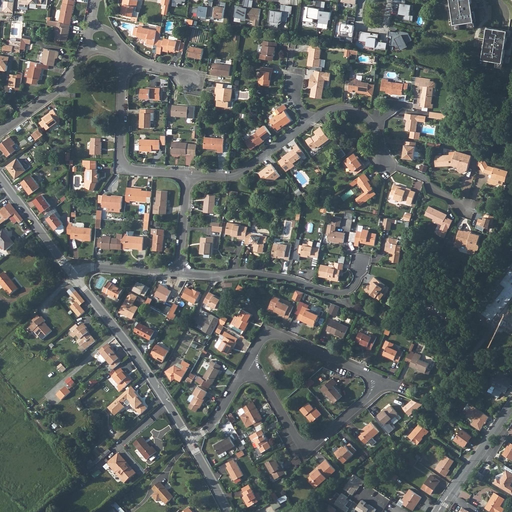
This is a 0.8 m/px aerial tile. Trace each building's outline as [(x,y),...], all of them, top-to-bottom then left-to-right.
[(19,0),(18,8),(20,8),(20,6),(25,7),(26,4),(28,4),(30,3),(37,3),(38,5),(42,5),(42,4),(47,5),(47,0),(19,0)] [(60,18),(59,22),(71,24),(72,15),(71,15),(72,13),(73,13),(75,0),(73,0),(63,0),(61,11),(60,18)] [(121,14),(132,17),(132,20),(137,22),(139,12),(136,11),(137,7),(137,0),(123,0),(123,6),(123,9),(122,9),(121,14)] [(163,14),(168,15),(171,0),(163,0),(162,4),(165,5),(163,14)] [(253,0),(252,0),(248,0),(248,7),(248,9),(246,20),(254,21),(253,25),(258,26),(261,9),(255,8),(255,9),(252,9),(252,8),(253,0)] [(314,7),(305,6),(303,21),(313,22),(314,18),(319,19),(322,1),(317,0),(316,7),(315,9),(314,9),(314,7)] [(403,0),(393,0),(393,3),(401,4),(401,8),(400,8),(399,13),(404,14),(403,20),(410,21),(411,15),(410,15),(411,10),(412,10),(413,5),(405,4),(406,0),(403,0)] [(451,0),(452,4),(452,10),(455,25),(460,24),(470,23),(475,22),(473,3),(472,0),(451,0)] [(216,8),(212,7),(210,17),(210,19),(214,20),(215,17),(223,19),(226,3),(220,2),(220,7),(216,6),(216,8)] [(200,9),(193,8),(192,13),(199,14),(199,16),(200,16),(200,19),(206,20),(207,17),(210,17),(212,7),(212,3),(209,3),(209,8),(208,7),(208,8),(203,7),(200,6),(200,9)] [(293,6),(286,5),(285,12),(281,12),(271,10),(269,21),(270,21),(269,26),(278,28),(279,23),(282,21),(287,21),(288,16),(289,17),(290,13),(292,14),(293,6)] [(241,20),(246,21),(246,20),(248,9),(239,7),(239,6),(236,6),(234,17),(241,18),(241,20)] [(355,21),(356,17),(348,16),(347,24),(342,23),(340,35),(353,37),(354,30),(354,26),(348,25),(349,24),(349,20),(355,21)] [(69,32),(71,24),(59,22),(48,20),(47,25),(51,25),(58,26),(55,39),(67,42),(68,37),(67,37),(68,32),(69,32)] [(159,40),(162,26),(158,26),(157,31),(143,28),(143,26),(139,26),(139,28),(135,27),(133,35),(137,36),(141,37),(148,38),(147,43),(154,45),(156,39),(159,40)] [(485,46),(483,60),(488,60),(498,62),(503,63),(504,63),(506,48),(507,42),(508,35),(509,31),(488,27),(487,33),(486,41),(485,46)] [(371,33),(361,31),(359,40),(367,41),(366,45),(375,47),(375,48),(386,49),(387,43),(376,41),(377,38),(378,38),(379,34),(373,33),(373,35),(371,34),(371,33)] [(389,31),(388,36),(392,36),(390,45),(394,46),(394,43),(398,43),(399,46),(399,47),(401,50),(404,49),(407,47),(405,44),(407,43),(412,40),(409,33),(400,31),(398,32),(398,33),(399,33),(397,34),(396,32),(389,31)] [(22,42),(21,47),(21,49),(25,49),(26,43),(30,44),(31,39),(22,38),(22,42)] [(178,41),(169,39),(164,38),(164,41),(159,40),(158,45),(157,53),(161,54),(162,50),(169,51),(169,50),(175,52),(176,50),(179,51),(180,51),(181,42),(182,40),(178,40),(178,41)] [(277,42),(264,41),(262,54),(261,54),(260,59),(273,60),(273,56),(274,56),(275,50),(276,47),(277,47),(277,42)] [(10,45),(4,44),(3,50),(20,53),(21,49),(21,47),(16,46),(10,45)] [(204,49),(191,46),(189,56),(202,58),(204,49)] [(310,47),(309,47),(309,51),(310,52),(309,59),(310,59),(309,66),(311,66),(311,70),(315,70),(322,71),(323,67),(320,67),(321,59),(320,59),(321,49),(310,47)] [(45,48),(42,63),(49,65),(54,66),(56,58),(57,58),(58,57),(59,52),(58,51),(45,48)] [(0,69),(7,71),(9,57),(0,55),(0,69)] [(49,69),(49,65),(42,63),(36,62),(32,61),(30,69),(27,68),(25,76),(29,77),(28,82),(38,84),(39,79),(40,79),(42,67),(49,69)] [(229,76),(231,66),(213,63),(212,73),(221,74),(229,76)] [(273,72),(273,68),(262,66),(261,71),(262,71),(261,78),(260,77),(259,84),(270,86),(270,81),(269,81),(270,77),(271,77),(272,72),(273,72)] [(314,75),(313,75),(312,79),(311,79),(309,86),(313,87),(315,87),(315,90),(312,90),(311,97),(322,99),(325,79),(330,80),(331,72),(322,71),(315,70),(314,75)] [(16,87),(17,78),(13,77),(13,79),(10,79),(9,87),(16,87)] [(373,96),(374,84),(369,84),(369,83),(362,82),(362,81),(358,80),(357,79),(351,78),(350,81),(349,90),(349,91),(353,92),(354,89),(357,90),(359,90),(359,91),(359,92),(368,94),(369,95),(373,96)] [(431,79),(421,78),(420,86),(424,86),(423,93),(422,93),(421,103),(421,106),(433,108),(434,104),(432,104),(434,87),(430,87),(431,81),(431,79)] [(404,83),(404,84),(388,82),(388,79),(383,79),(381,90),(386,91),(386,93),(402,95),(403,93),(407,93),(408,84),(404,83)] [(224,84),(218,83),(217,87),(216,87),(215,94),(217,94),(219,94),(218,100),(217,105),(229,107),(229,102),(231,102),(233,89),(224,87),(224,84)] [(154,88),(150,88),(150,89),(142,88),(141,98),(154,98),(154,100),(160,100),(160,95),(154,95),(154,88)] [(287,108),(284,104),(276,110),(278,114),(269,121),(275,128),(276,127),(278,130),(282,127),(281,126),(283,125),(284,126),(292,120),(284,110),(287,108)] [(188,106),(173,105),(172,116),(188,117),(188,106)] [(60,118),(54,109),(50,112),(45,116),(47,118),(44,120),(40,123),(44,128),(45,126),(48,130),(53,126),(53,127),(59,123),(57,120),(60,118)] [(154,109),(141,109),(141,112),(140,127),(151,128),(151,120),(151,113),(154,113),(154,109)] [(427,116),(406,113),(405,118),(407,118),(406,130),(411,131),(410,138),(419,139),(420,132),(416,132),(418,121),(426,122),(427,116)] [(265,125),(257,131),(258,132),(245,141),(251,150),(260,143),(260,144),(265,140),(264,140),(272,134),(265,125)] [(319,147),(330,139),(321,127),(314,132),(316,135),(312,138),(310,137),(306,140),(311,148),(315,148),(318,146),(319,147)] [(40,137),(36,131),(31,135),(36,140),(40,137)] [(15,144),(10,137),(0,144),(0,146),(8,157),(16,151),(13,146),(15,144)] [(223,152),(224,139),(205,137),(204,148),(210,148),(211,147),(212,147),(212,149),(218,149),(218,152),(223,152)] [(101,138),(92,138),(92,141),(91,141),(91,154),(101,154),(102,142),(101,142),(101,138)] [(156,140),(140,139),(140,150),(146,151),(146,150),(152,150),(152,149),(160,149),(160,142),(156,142),(156,140)] [(417,142),(406,141),(404,150),(404,153),(403,158),(414,159),(417,142)] [(187,143),(172,142),(172,152),(178,152),(178,154),(186,154),(190,154),(191,144),(187,143)] [(304,153),(297,144),(294,147),(295,149),(293,150),(293,151),(291,153),(290,152),(282,158),(283,158),(279,161),(286,171),(290,168),(291,169),(295,165),(293,163),(301,157),(301,156),(304,153)] [(346,155),(342,149),(338,153),(342,158),(346,155)] [(472,156),(456,151),(455,155),(450,155),(436,156),(435,158),(436,166),(449,165),(450,164),(452,164),(452,165),(459,167),(458,169),(459,171),(464,172),(466,171),(466,169),(468,170),(472,156)] [(362,165),(357,157),(354,153),(344,161),(348,166),(349,165),(352,169),(353,171),(354,171),(355,170),(357,173),(366,167),(364,164),(362,165)] [(293,163),(295,165),(296,167),(304,161),(301,157),(293,163)] [(26,170),(17,159),(7,166),(16,178),(26,170)] [(97,160),(83,160),(83,165),(86,165),(86,169),(88,169),(87,173),(85,173),(85,183),(88,184),(86,188),(94,191),(97,182),(98,182),(98,181),(98,180),(99,173),(97,173),(97,169),(97,160)] [(483,172),(488,166),(485,160),(479,166),(483,172)] [(276,179),(281,176),(271,163),(259,173),(262,177),(276,179)] [(495,167),(495,168),(488,166),(483,172),(489,174),(490,173),(490,172),(492,173),(493,174),(493,175),(492,177),(490,178),(489,181),(490,183),(496,185),(499,184),(503,185),(504,181),(506,182),(509,171),(495,167)] [(370,180),(364,173),(355,180),(358,183),(361,187),(362,186),(366,192),(356,199),(361,205),(370,198),(373,196),(376,194),(373,189),(374,188),(371,184),(369,181),(370,180)] [(40,187),(32,175),(22,183),(31,194),(40,187)] [(398,188),(399,186),(394,185),(391,194),(395,195),(394,198),(403,201),(404,198),(408,199),(407,203),(412,204),(416,192),(411,191),(411,190),(407,188),(406,191),(398,188)] [(136,190),(136,188),(127,187),(126,202),(130,202),(130,200),(147,202),(148,191),(142,190),(136,190)] [(168,191),(158,190),(156,205),(155,205),(154,209),(167,210),(168,191)] [(108,195),(103,194),(103,195),(103,203),(102,207),(107,207),(107,211),(121,212),(121,208),(122,209),(123,196),(114,195),(114,196),(108,196),(108,195)] [(216,195),(206,194),(204,212),(214,213),(216,195)] [(51,206),(42,195),(34,201),(43,212),(51,206)] [(2,219),(2,220),(4,222),(13,215),(20,223),(24,220),(11,204),(0,211),(0,215),(3,219),(2,219)] [(43,212),(45,215),(53,210),(53,209),(51,206),(43,212)] [(447,214),(429,206),(425,215),(434,219),(433,221),(442,225),(438,234),(444,238),(449,228),(453,220),(449,218),(448,219),(446,218),(447,214)] [(55,208),(53,209),(53,210),(63,224),(66,222),(55,208)] [(63,224),(53,210),(45,215),(51,224),(52,223),(56,229),(63,224)] [(495,216),(486,213),(484,219),(482,220),(482,219),(479,219),(477,224),(483,226),(483,227),(488,229),(489,224),(490,224),(493,223),(495,216)] [(340,226),(342,217),(334,216),(332,225),(328,224),(327,234),(329,235),(328,240),(332,240),(332,242),(338,243),(338,241),(344,242),(345,233),(335,231),(336,226),(340,226)] [(392,219),(384,217),(384,218),(383,223),(382,229),(390,230),(392,219)] [(246,240),(247,231),(248,227),(240,226),(241,225),(228,222),(226,234),(232,235),(232,234),(234,235),(234,236),(238,237),(238,238),(246,240)] [(72,226),(73,223),(68,223),(68,234),(72,234),(71,238),(76,239),(76,238),(85,239),(85,240),(91,241),(92,228),(84,227),(77,227),(77,226),(72,226)] [(63,224),(56,229),(60,234),(65,231),(65,226),(63,224)] [(9,237),(10,232),(7,228),(4,230),(0,233),(0,242),(6,251),(15,244),(9,237)] [(165,229),(152,228),(152,234),(155,234),(153,250),(163,251),(165,229)] [(369,233),(369,230),(363,229),(362,232),(357,231),(354,245),(359,246),(360,242),(360,240),(365,241),(364,243),(375,245),(377,234),(369,233)] [(464,231),(459,230),(456,243),(461,244),(467,246),(468,248),(477,250),(479,249),(480,246),(479,244),(478,244),(480,235),(471,233),(469,233),(469,232),(464,230),(464,231)] [(247,231),(246,240),(245,244),(250,244),(250,243),(253,244),(255,244),(254,246),(253,251),(263,252),(265,242),(267,242),(268,236),(252,233),(252,232),(247,231)] [(118,238),(111,238),(103,237),(103,238),(99,238),(98,246),(102,247),(102,248),(107,248),(111,248),(122,249),(122,248),(123,234),(118,233),(118,238)] [(127,234),(123,234),(122,248),(126,249),(126,247),(139,249),(139,250),(143,250),(144,237),(127,236),(127,234)] [(213,243),(213,237),(208,236),(208,238),(202,237),(201,242),(203,243),(203,245),(202,245),(201,253),(211,254),(212,243),(213,243)] [(387,242),(385,251),(390,252),(392,252),(391,254),(390,261),(399,263),(403,242),(402,241),(399,240),(399,239),(390,238),(388,239),(387,242)] [(311,256),(319,257),(320,252),(320,248),(313,247),(314,241),(310,241),(309,245),(304,244),(303,245),(299,244),(298,252),(302,253),(301,256),(308,257),(309,255),(309,254),(311,255),(311,256)] [(284,244),(280,243),(279,244),(274,243),(272,257),(277,258),(277,257),(285,258),(285,259),(289,260),(292,244),(288,243),(288,244),(284,244)] [(339,263),(336,262),(335,267),(321,265),(319,276),(328,278),(329,276),(332,277),(331,280),(339,281),(341,270),(343,270),(344,264),(339,263)] [(18,288),(5,272),(0,276),(0,283),(10,295),(18,288)] [(385,285),(375,277),(370,283),(371,284),(372,284),(371,286),(370,286),(369,285),(366,289),(368,290),(367,291),(376,298),(377,297),(380,299),(384,294),(381,291),(385,285)] [(118,299),(124,289),(109,281),(103,291),(109,294),(109,293),(112,294),(111,295),(118,299)] [(138,282),(134,290),(145,296),(149,287),(141,283),(141,284),(138,282)] [(164,287),(165,286),(161,284),(155,295),(166,301),(171,291),(164,287)] [(194,291),(192,290),(187,287),(182,297),(195,303),(201,293),(195,289),(194,291)] [(300,302),(304,293),(296,290),(293,299),(300,302)] [(71,296),(74,300),(76,302),(75,304),(78,308),(85,302),(78,294),(76,291),(71,296)] [(138,307),(133,304),(137,296),(130,292),(121,310),(128,314),(128,316),(132,318),(138,307)] [(221,300),(221,299),(209,293),(204,302),(219,310),(224,301),(221,300)] [(279,301),(280,299),(274,296),(268,309),(274,312),(275,310),(285,315),(285,316),(289,318),(294,306),(290,305),(289,306),(279,301)] [(451,308),(434,300),(429,311),(451,321),(454,316),(448,313),(451,308)] [(175,303),(167,316),(174,319),(176,314),(174,313),(179,305),(175,303)] [(340,307),(332,303),(328,313),(336,316),(340,307)] [(308,308),(304,306),(298,317),(310,322),(309,324),(314,326),(319,315),(307,310),(308,308)] [(252,314),(243,309),(238,317),(236,315),(231,323),(244,330),(249,323),(247,322),(248,320),(252,314)] [(42,316),(41,318),(38,315),(32,320),(35,323),(29,328),(33,332),(34,331),(42,340),(52,331),(49,327),(48,328),(46,326),(47,325),(44,322),(46,321),(42,316)] [(349,327),(331,319),(327,330),(344,338),(349,327)] [(155,331),(139,322),(135,331),(150,340),(154,333),(155,331)] [(87,328),(84,323),(79,327),(76,324),(70,330),(73,332),(74,331),(80,339),(77,341),(81,346),(79,348),(83,352),(96,341),(89,332),(86,329),(87,328)] [(372,337),(360,331),(356,341),(361,343),(368,346),(367,347),(367,348),(371,350),(377,337),(373,335),(372,337)] [(236,342),(238,339),(229,333),(227,337),(236,342)] [(219,348),(228,353),(232,345),(234,346),(236,342),(227,337),(224,340),(219,348)] [(219,339),(216,345),(216,346),(219,348),(224,340),(223,340),(221,339),(219,339)] [(392,348),(394,343),(387,340),(383,348),(386,349),(383,355),(387,357),(388,356),(391,357),(390,358),(395,360),(395,359),(399,361),(403,352),(399,350),(398,351),(392,348)] [(411,351),(414,344),(413,343),(410,350),(405,360),(411,362),(415,354),(413,353),(414,352),(411,351)] [(114,369),(122,362),(120,359),(115,353),(110,347),(111,347),(108,344),(100,351),(102,354),(100,357),(100,358),(104,363),(107,360),(112,365),(111,366),(114,369)] [(169,350),(157,344),(151,355),(163,361),(169,350)] [(421,355),(415,353),(415,354),(411,362),(410,366),(418,370),(421,371),(420,372),(425,374),(425,373),(429,374),(431,369),(428,368),(430,363),(420,359),(421,355)] [(181,381),(190,364),(183,360),(181,364),(184,366),(182,369),(175,365),(166,371),(172,380),(175,378),(176,378),(175,377),(177,377),(178,378),(177,379),(181,381)] [(196,381),(209,388),(211,384),(212,384),(218,374),(217,374),(219,369),(221,366),(212,360),(210,364),(211,365),(203,378),(199,376),(196,381)] [(123,372),(124,371),(121,368),(112,376),(120,384),(121,384),(124,388),(132,381),(128,377),(127,377),(123,372)] [(506,375),(501,372),(498,377),(495,375),(491,381),(494,383),(503,388),(502,390),(505,392),(511,381),(511,379),(505,376),(506,375)] [(74,382),(70,378),(66,381),(71,388),(73,386),(72,385),(74,382)] [(334,386),(337,383),(333,378),(324,386),(328,390),(326,392),(335,402),(343,396),(334,386)] [(306,383),(310,387),(315,383),(311,379),(306,383)] [(66,386),(63,389),(68,394),(71,392),(66,386)] [(136,391),(132,386),(108,407),(115,415),(125,407),(122,403),(124,401),(128,406),(131,403),(140,415),(148,408),(143,403),(142,403),(141,401),(142,400),(135,392),(136,391)] [(202,402),(208,392),(198,386),(193,393),(196,395),(191,403),(189,407),(196,412),(199,407),(200,408),(203,402),(202,402)] [(68,394),(63,389),(57,394),(62,400),(68,394)] [(410,415),(420,405),(414,398),(404,408),(410,415)] [(261,415),(253,401),(243,407),(246,412),(240,415),(247,427),(262,419),(260,416),(261,415)] [(314,408),(309,402),(301,409),(306,415),(308,414),(314,421),(322,414),(315,407),(314,408)] [(397,413),(391,405),(384,411),(384,410),(378,415),(386,424),(389,422),(388,421),(397,413)] [(489,417),(473,405),(466,415),(474,420),(471,424),(481,430),(483,426),(485,422),(486,420),(487,421),(489,417)] [(264,422),(256,427),(258,431),(262,429),(266,427),(264,422)] [(379,431),(371,422),(367,426),(368,427),(361,432),(362,433),(359,436),(365,444),(369,441),(373,445),(377,442),(373,437),(379,431)] [(420,423),(409,436),(418,444),(422,440),(421,439),(422,438),(426,434),(429,431),(420,423)] [(271,447),(262,429),(258,431),(251,435),(254,440),(255,439),(260,447),(262,452),(271,447)] [(472,436),(462,429),(456,438),(465,444),(465,445),(472,436)] [(235,445),(230,436),(214,445),(219,454),(226,450),(235,445)] [(151,447),(142,437),(134,443),(138,448),(147,460),(157,452),(152,446),(151,447)] [(357,450),(350,443),(347,446),(346,445),(343,448),(336,454),(343,463),(354,454),(353,453),(357,450)] [(511,444),(510,443),(503,455),(511,460),(511,444)] [(104,458),(111,452),(109,449),(101,456),(103,458),(104,458)] [(419,456),(413,452),(410,456),(417,460),(419,456)] [(410,456),(405,453),(402,458),(414,466),(417,461),(417,460),(410,456)] [(127,464),(118,454),(109,463),(109,466),(119,477),(121,475),(124,478),(122,480),(125,484),(136,473),(130,467),(130,468),(127,464)] [(449,469),(454,460),(445,454),(436,469),(446,476),(449,471),(448,470),(449,469)] [(86,468),(88,471),(103,458),(101,456),(86,468)] [(280,462),(276,457),(266,462),(275,477),(279,475),(280,476),(286,473),(281,464),(281,465),(280,465),(278,463),(280,462)] [(236,462),(235,463),(233,459),(227,463),(228,466),(227,467),(234,480),(240,477),(243,475),(236,462)] [(336,470),(327,459),(318,467),(319,468),(311,475),(309,477),(310,479),(309,480),(315,488),(336,470)] [(319,468),(318,467),(310,474),(311,475),(319,468)] [(511,474),(507,471),(505,474),(500,481),(497,479),(494,484),(507,492),(511,483),(511,474)] [(354,474),(344,489),(353,495),(361,485),(362,485),(365,482),(354,474)] [(440,481),(431,475),(422,488),(431,494),(440,481)] [(166,504),(174,497),(160,482),(152,489),(156,492),(152,496),(157,501),(161,498),(166,504)] [(251,488),(244,492),(246,495),(245,496),(244,496),(247,500),(248,500),(251,505),(259,501),(255,494),(251,488)] [(419,501),(422,497),(410,489),(403,499),(405,501),(403,504),(412,510),(418,501),(419,501)] [(338,498),(334,504),(347,511),(355,502),(342,493),(341,495),(337,492),(335,496),(338,498)] [(491,511),(496,511),(505,499),(496,494),(490,503),(489,503),(486,508),(491,511)] [(275,510),(282,506),(281,503),(289,499),(287,495),(278,499),(272,503),(275,510)] [(397,504),(398,504),(401,507),(403,504),(405,501),(403,499),(401,498),(397,504)] [(498,511),(505,500),(505,499),(496,511),(498,511)] [(363,500),(357,509),(362,511),(375,511),(378,509),(363,500)] [(113,505),(119,511),(126,511),(117,502),(113,505)]
